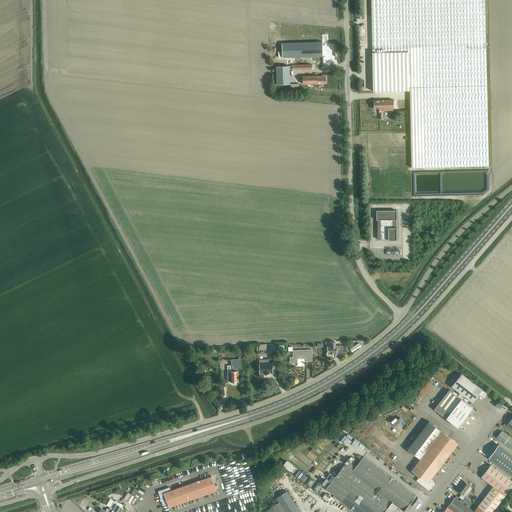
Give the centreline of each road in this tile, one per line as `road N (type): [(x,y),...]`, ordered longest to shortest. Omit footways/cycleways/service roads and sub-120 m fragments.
road 1 (unclassified): [(44,492),(291,410),(335,387),(411,331),(511,216)]
road 2 (primary): [(185,436),(284,403),(369,355),(511,204)]
road 3 (unclassified): [(35,458),(97,453),(261,403),(335,369),(401,314)]
road 4 (unclassified): [(401,314),(359,266),(350,234),(347,0)]
road 5 (unclassified): [(401,314),(449,243),(511,187)]
road 6 (primary): [(41,483),(185,436)]
road 7 (primary): [(185,436),(40,475)]
road 8 (unclassified): [(423,511),(503,407)]
